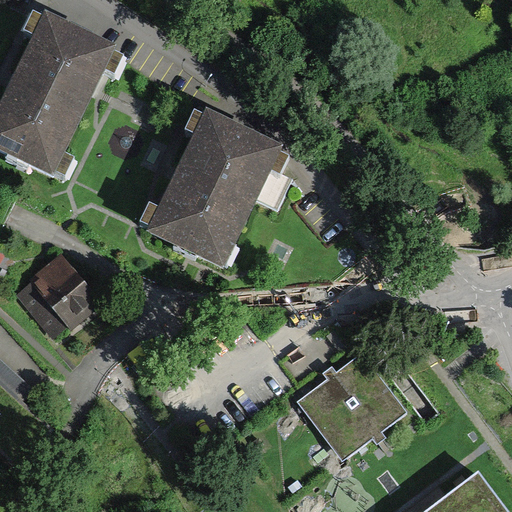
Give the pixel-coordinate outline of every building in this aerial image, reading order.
[(117,52),(44,17),(0,108),(0,156),(54,182),(117,52)] [(214,120),(158,234),(232,270),(288,156),(214,120)] [(106,306),(64,256),(18,295),(60,345),(106,306)] [(354,355),(290,402),(335,464),(400,416),(354,355)] [(0,467),(6,473),(38,422),(17,397),(29,378),(0,362),(0,467)] [(508,511),(482,477),(436,511),(508,511)]
